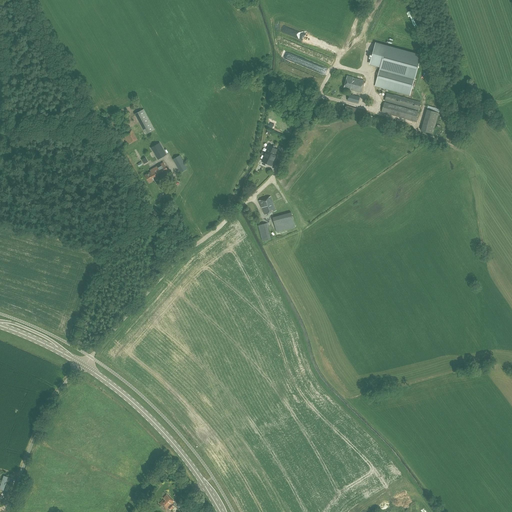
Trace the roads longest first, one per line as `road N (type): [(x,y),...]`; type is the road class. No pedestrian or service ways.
road 1 (track): [(29,0),(156,205),(155,286)]
road 2 (track): [(202,241),(272,178),(368,0)]
road 3 (secondary): [(220,511),(165,434),(82,364)]
road 4 (unclassified): [(7,511),(39,427),(82,364)]
